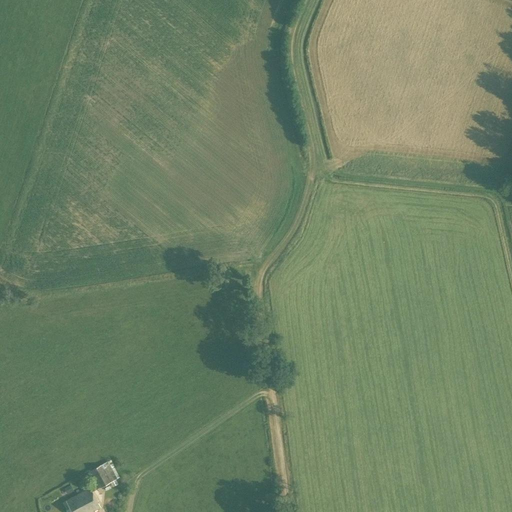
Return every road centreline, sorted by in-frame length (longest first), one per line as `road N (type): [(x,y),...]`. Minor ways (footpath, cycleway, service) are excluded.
road 1 (track): [(272,393),(259,276),(294,227),(313,159),(292,71),(292,28),(304,0)]
road 2 (track): [(0,287),(15,300),(266,263)]
road 3 (track): [(272,393),(259,394),(135,484)]
